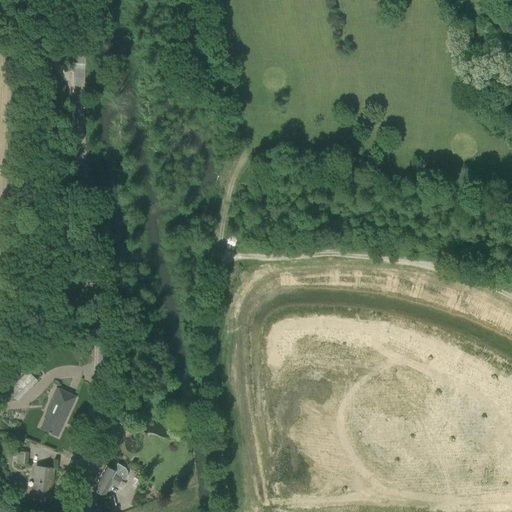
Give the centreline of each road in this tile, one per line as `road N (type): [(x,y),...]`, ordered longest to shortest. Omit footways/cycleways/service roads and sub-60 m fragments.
road 1 (unclassified): [(82,511),(100,324),(81,160),(81,0)]
road 2 (track): [(219,254),(228,191),(241,161),(256,151),(348,157),(511,193)]
road 3 (track): [(219,254),(383,255),(511,297)]
road 4 (track): [(229,511),(215,410),(219,254)]
